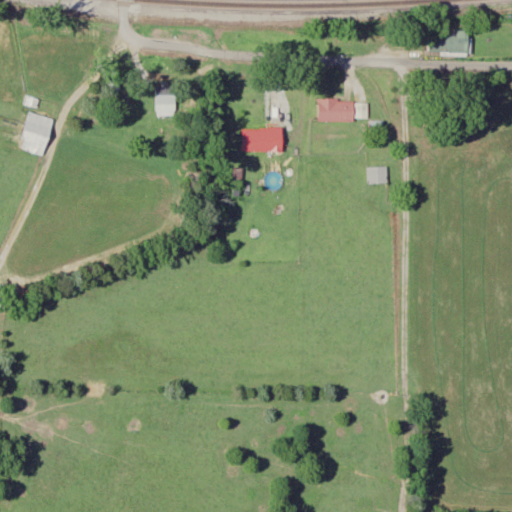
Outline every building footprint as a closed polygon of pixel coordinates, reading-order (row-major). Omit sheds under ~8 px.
[(428,53),(458,53),(458,35),(428,35),(428,53)] [(377,36),(329,36),(329,46),(377,46),(377,36)] [(176,116),(176,86),(157,86),(157,116),(176,116)] [(368,121),(368,100),(318,100),(318,121),(368,121)] [(20,148),(43,156),(55,120),(31,112),(20,148)] [(243,128),(243,152),(283,152),(283,128),(243,128)] [(368,167),(368,184),(387,184),(387,167),(368,167)]
